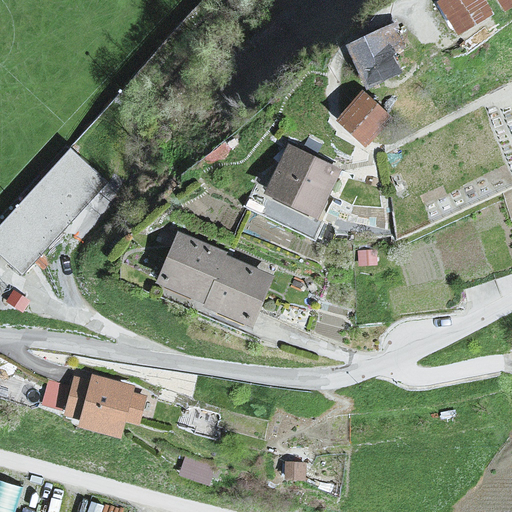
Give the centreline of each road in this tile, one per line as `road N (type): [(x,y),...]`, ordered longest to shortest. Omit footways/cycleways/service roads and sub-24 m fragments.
road 1 (residential): [(395,361),(342,376),(280,377),(0,334)]
road 2 (unclassified): [(0,461),(191,511)]
road 3 (residential): [(511,301),(395,361)]
road 4 (residential): [(511,364),(422,377),(395,361)]
